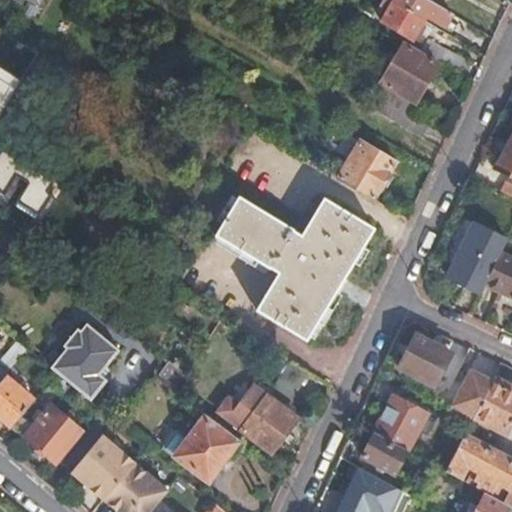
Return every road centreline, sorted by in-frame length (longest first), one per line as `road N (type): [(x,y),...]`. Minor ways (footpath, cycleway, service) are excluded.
road 1 (unknown): [(421,237),(278,155),(247,152),(193,243),(193,254),(230,285)]
road 2 (residential): [(391,299),(511,43)]
road 3 (residential): [(391,299),(291,511)]
road 4 (residential): [(391,299),(511,360)]
